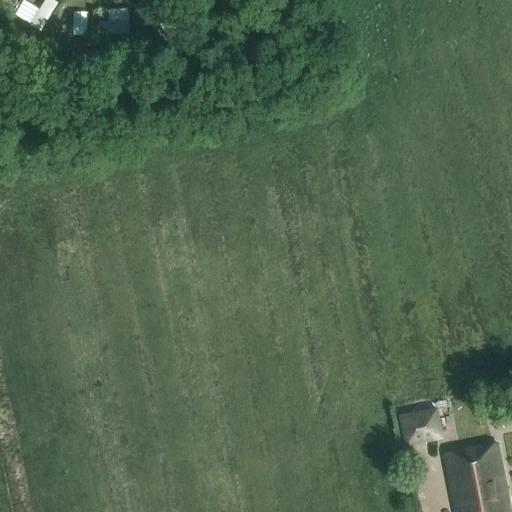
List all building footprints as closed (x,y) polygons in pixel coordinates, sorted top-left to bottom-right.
[(0,0),(0,2),(6,9),(15,0),(0,0)] [(40,36),(62,0),(15,0),(6,9),(40,36)] [(91,50),(92,3),(76,0),(62,0),(40,36),(68,50),(91,50)] [(183,0),(131,0),(129,1),(132,45),(150,43),(190,27),(183,0)] [(132,45),(129,1),(92,3),(91,50),(132,45)] [(404,445),(441,438),(435,407),(398,415),(404,445)] [(509,511),(497,444),(444,454),(454,511),(509,511)]
